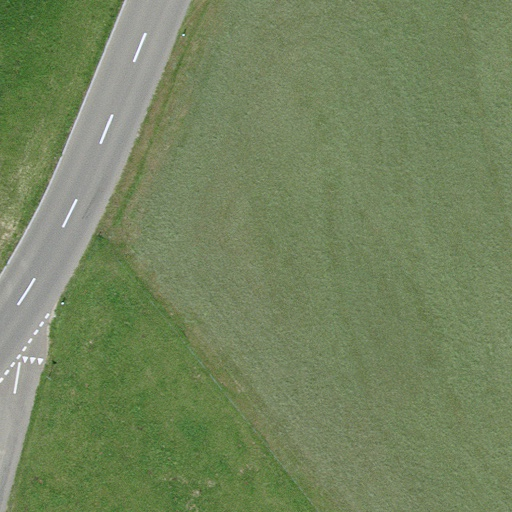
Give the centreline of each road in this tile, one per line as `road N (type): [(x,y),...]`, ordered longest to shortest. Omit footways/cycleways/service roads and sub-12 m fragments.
road 1 (tertiary): [(159,0),(51,267)]
road 2 (unclassified): [(51,267),(0,467)]
